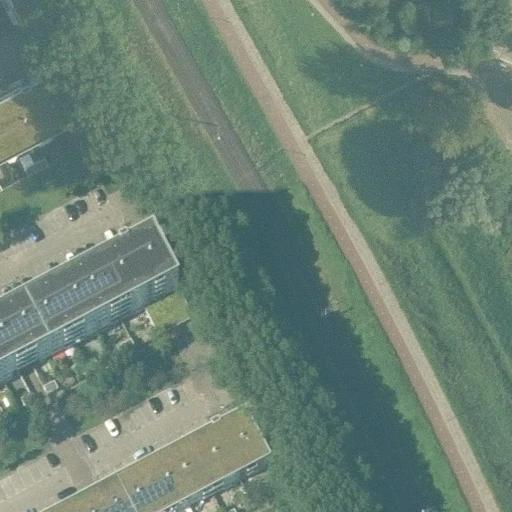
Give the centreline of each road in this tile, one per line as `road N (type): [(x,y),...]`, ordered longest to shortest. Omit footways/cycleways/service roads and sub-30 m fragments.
road 1 (residential): [(11,511),(237,391)]
road 2 (residential): [(0,280),(139,207)]
